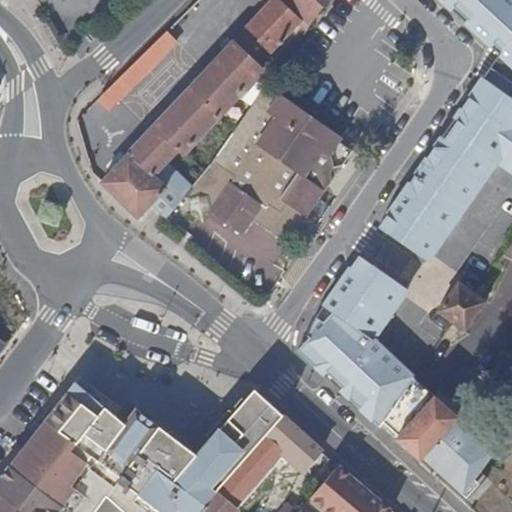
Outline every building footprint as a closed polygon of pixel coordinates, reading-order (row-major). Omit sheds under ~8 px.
[(161,210),(150,226),(155,231),(161,224),(164,220),(180,200),(153,174),(178,147),(183,151),(264,69),(259,64),(300,21),(278,0),(272,0),(103,181),(140,217),(152,202),(161,210)] [(278,0),(300,21),(306,26),(324,0),(278,0)] [(511,0),(444,0),(487,40),(500,52),(508,60),(511,63),(511,0)] [(167,31),(99,99),(109,109),(177,41),(167,31)] [(511,94),(504,89),(484,76),(432,152),(382,225),(417,250),(430,259),(438,248),(499,159),(511,166),(511,94)] [(281,92),(267,81),(215,156),(185,193),(184,195),(189,199),(211,195),(218,187),(226,192),(216,208),(217,210),(247,230),(257,215),(285,234),(292,225),(298,230),(316,204),(326,210),(333,200),(324,192),(335,175),(333,166),(337,160),(345,160),(356,144),(341,134),(345,127),(284,88),(281,92)] [(179,187),(185,193),(215,156),(206,149),(189,170),(190,172),(179,187)] [(335,175),(345,160),(337,160),(333,166),(335,175)] [(191,214),(217,210),(216,208),(226,192),(218,187),(211,195),(189,199),(191,214)] [(380,428),(415,378),(377,340),(400,305),(410,290),(397,280),(361,255),(318,317),(297,348),(380,428)] [(19,300),(5,274),(0,280),(0,340),(7,346),(28,317),(19,300)] [(488,301),(474,291),(461,281),(439,311),(454,321),(467,331),(488,301)] [(442,402),(415,378),(380,428),(402,449),(419,464),(423,458),(468,501),(489,478),(481,471),(496,451),(442,402)] [(77,382),(77,383),(66,397),(35,437),(25,451),(20,458),(70,495),(77,500),(89,482),(92,477),(102,485),(113,494),(162,429),(147,418),(137,411),(126,426),(77,382)] [(257,392),(220,433),(208,446),(199,456),(195,461),(196,469),(159,511),(203,511),(280,424),(285,418),(257,392)] [(280,424),(203,511),(238,511),(243,508),(240,505),(286,453),(306,470),(323,453),(285,418),(280,424)] [(113,494),(133,511),(159,511),(196,469),(195,461),(199,456),(183,445),(162,429),(113,494)] [(88,511),(90,511),(70,495),(20,458),(0,485),(0,511),(88,511)] [(322,511),(337,495),(328,487),(309,508),(306,505),(299,511),(322,511)]
